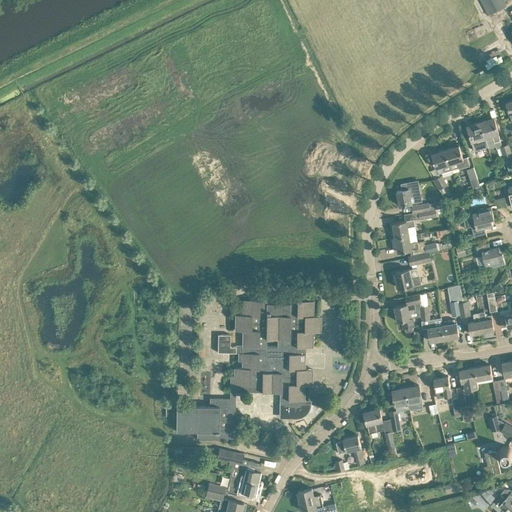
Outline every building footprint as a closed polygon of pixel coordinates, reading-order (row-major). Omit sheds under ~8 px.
[(481,0),(484,5),(489,14),(506,5),(504,1),(504,0),(481,0)] [(498,133),(499,133),(494,117),(494,118),(489,120),(488,119),(480,121),(485,137),(493,135),(495,142),(501,140),(498,133)] [(467,125),(470,135),(471,140),(474,150),(488,146),(485,137),(480,121),(473,124),(473,125),(468,126),(467,125)] [(351,176),(357,164),(340,155),(343,149),(329,141),(329,142),(330,142),(328,149),(327,151),(334,154),(332,157),(325,169),(332,171),(334,171),(334,172),(344,174),(345,173),(351,176)] [(501,146),(508,169),(511,168),(511,155),(508,144),(501,146)] [(459,145),(445,149),(450,163),(457,161),(459,168),(470,165),(467,156),(463,158),(459,145)] [(450,163),(445,149),(432,154),(438,173),(444,171),(442,165),(450,163)] [(471,155),(474,166),(475,166),(479,178),(486,176),(482,164),(479,152),(471,155)] [(467,169),(473,187),(480,185),(474,167),(467,169)] [(435,179),(440,188),(447,184),(441,175),(435,179)] [(397,204),(399,204),(400,205),(412,203),(410,195),(420,193),(419,186),(418,180),(401,183),(403,189),(397,190),(398,198),(396,199),(397,204)] [(331,190),(305,184),(303,193),(321,198),(321,203),(313,203),(313,223),(338,223),(339,203),(326,203),(326,199),(328,200),(331,190)] [(430,209),(429,202),(412,205),(413,212),(418,211),(430,209)] [(491,216),(493,215),(491,206),(478,210),(478,211),(473,213),(474,217),(472,217),(469,215),(464,220),(466,227),(472,226),(474,236),(486,233),(485,227),(493,224),(491,216)] [(436,208),(430,209),(418,211),(420,219),(437,215),(436,208)] [(394,228),(391,228),(393,236),(395,236),(395,237),(409,235),(408,227),(415,225),(414,219),(407,220),(406,220),(393,222),(394,228)] [(409,235),(395,237),(398,252),(412,249),(419,248),(418,242),(411,243),(409,235)] [(412,249),(409,250),(410,256),(421,254),(438,250),(436,241),(424,244),(424,240),(418,242),(419,248),(412,249)] [(479,245),(477,245),(479,256),(483,255),(485,266),(491,264),(492,267),(496,266),(505,263),(503,255),(502,252),(500,253),(499,246),(490,248),(489,242),(479,245)] [(456,246),(459,256),(466,254),(464,244),(456,246)] [(408,257),(410,265),(423,262),(421,254),(410,256),(408,257)] [(417,267),(395,272),(399,288),(413,284),(411,277),(419,275),(417,267)] [(453,315),(461,314),(459,302),(463,301),(460,284),(448,287),(453,315)] [(487,293),(490,311),(497,310),(494,291),(487,293)] [(408,303),(395,306),(397,321),(402,320),(403,328),(405,328),(406,331),(408,332),(411,331),(413,329),(413,326),(415,326),(414,317),(421,316),(420,306),(421,306),(420,294),(407,297),(408,303)] [(243,314),(236,314),(235,330),(243,330),(243,345),(243,352),(301,353),(301,346),(313,347),(313,346),(312,346),(312,331),(321,332),(321,331),(320,331),(320,315),(312,315),(313,301),(314,301),(314,300),(304,300),(299,300),(297,300),(297,304),(259,303),(260,299),(243,299),(243,314)] [(461,314),(461,316),(471,314),(468,301),(463,301),(459,302),(461,314)] [(429,305),(421,306),(420,306),(421,316),(422,328),(428,327),(430,341),(445,338),(442,324),(442,323),(435,324),(434,318),(431,318),(429,305)] [(479,312),(479,313),(482,332),(494,330),(492,318),(492,314),(486,315),(485,310),(479,312)] [(482,332),(479,313),(474,314),(474,318),(475,321),(468,322),(470,334),(482,332)] [(448,322),(442,323),(442,324),(445,338),(459,336),(457,322),(454,322),(454,319),(448,320),(448,322)] [(243,345),(236,345),(236,346),(230,346),(230,334),(218,334),(217,352),(243,352),(243,345)] [(511,373),(511,360),(502,362),(504,375),(511,373)] [(493,381),(490,364),(475,367),(478,384),(493,381)] [(298,391),(298,371),(276,370),(276,367),(270,367),(270,366),(260,366),(260,367),(258,367),(258,370),(257,370),(236,371),(236,373),(231,373),(231,391),(238,391),(238,409),(228,409),(228,408),(183,408),(183,409),(176,409),(176,433),(183,433),(183,434),(228,434),(228,433),(262,433),(262,441),(279,441),(279,424),(285,424),(285,405),(291,405),(291,392),(291,391),(298,391)] [(478,384),(475,367),(459,369),(462,386),(456,387),(458,397),(459,404),(466,403),(464,389),(478,387),(478,384)] [(451,395),(450,388),(448,375),(434,378),(435,388),(437,397),(451,395)] [(505,378),(499,379),(503,401),(509,399),(505,378)] [(503,401),(499,379),(493,381),(495,391),(497,402),(503,401)] [(419,385),(406,387),(409,402),(410,408),(422,406),(422,405),(423,405),(419,385)] [(409,402),(406,387),(393,389),(393,392),(387,393),(389,406),(409,402)] [(459,404),(458,397),(452,398),(454,413),(461,412),(459,404)] [(441,401),(431,404),(434,413),(444,410),(441,401)] [(423,405),(422,405),(422,406),(424,415),(427,415),(431,414),(429,404),(423,405)] [(364,411),(370,435),(371,432),(385,429),(379,408),(364,411)] [(401,429),(399,420),(397,409),(390,411),(393,430),(401,429)] [(500,428),(498,419),(497,415),(496,412),(495,412),(490,413),(491,417),(488,417),(492,431),(500,428)] [(511,427),(506,423),(502,429),(511,435),(511,427)] [(389,449),(396,447),(391,431),(385,432),(388,446),(389,449)] [(344,440),(336,442),(339,452),(346,451),(354,449),(358,464),(365,462),(358,434),(343,438),(344,440)] [(497,453),(497,455),(496,449),(485,451),(488,464),(484,465),(486,474),(495,472),(511,468),(511,447),(508,445),(505,445),(502,446),(500,448),(499,449),(497,451),(497,453)] [(239,463),(235,477),(237,478),(242,479),(258,483),(260,471),(258,471),(260,462),(247,459),(247,463),(241,461),(243,454),(219,448),(217,457),(239,463)] [(335,461),(338,471),(345,469),(342,459),(335,461)] [(258,483),(242,479),(237,478),(235,477),(230,476),(226,491),(239,494),(240,491),(255,494),(256,489),(257,490),(258,489),(260,488),(260,486),(260,484),(258,483)] [(463,487),(461,480),(444,484),(446,491),(463,487)] [(356,492),(358,504),(366,502),(363,490),(361,481),(353,482),(356,492)] [(208,483),(207,488),(224,492),(225,487),(208,483)] [(220,499),(218,509),(231,511),(244,511),(245,508),(242,507),(243,503),(228,499),(222,498),(224,492),(207,488),(205,496),(220,499)] [(312,488),(298,491),(300,501),(298,502),(300,509),(302,509),(302,510),(304,510),(304,511),(325,511),(324,505),(321,494),(314,495),(312,488)] [(488,489),(482,492),(490,502),(492,503),(495,500),(495,499),(491,496),(493,494),(491,492),(488,489)] [(499,511),(511,511),(511,491),(505,497),(501,493),(495,499),(495,500),(504,508),(499,511)]
